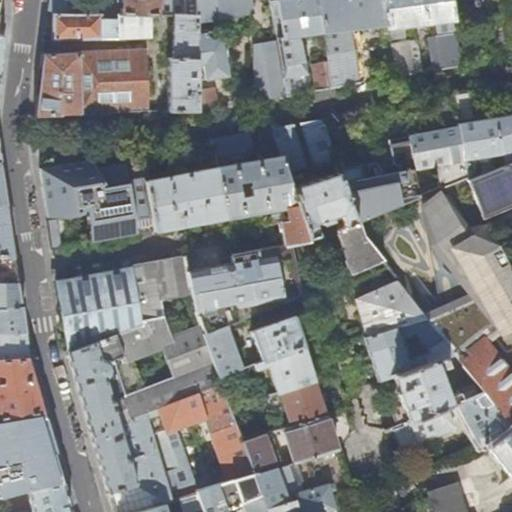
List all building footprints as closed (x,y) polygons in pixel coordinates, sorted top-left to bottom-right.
[(48,0),(47,11),(54,11),(153,13),(162,13),(163,0),(48,0)] [(166,117),(196,111),(196,89),(197,64),(197,36),(197,23),(197,0),(186,0),(186,13),(176,13),(174,13),(174,57),(169,57),(166,117)] [(177,0),(176,13),(186,13),(186,0),(177,0)] [(197,0),(197,23),(251,14),(249,0),(197,0)] [(298,35),(322,32),(317,0),(276,0),(283,37),(277,38),(277,40),(287,96),(309,92),(300,39),(298,35)] [(389,40),(383,0),(317,0),(322,32),(327,61),(331,88),(358,83),(349,29),(380,25),(382,41),(389,40)] [(383,0),(389,40),(395,77),(413,74),(407,39),(398,41),(396,28),(453,20),(449,0),(383,0)] [(153,13),(54,11),(54,16),(54,34),(54,38),(153,36),(153,13)] [(486,33),(491,61),(509,58),(504,31),(486,33)] [(436,35),(441,69),(459,66),(454,33),(436,35)] [(207,36),(197,36),(197,64),(202,64),(205,78),(227,75),(221,36),(210,38),(207,36)] [(253,44),(255,101),(287,96),(277,40),(253,44)] [(43,115),(147,110),(145,50),(42,53),(35,109),(34,115),(43,115)] [(314,91),(331,88),(327,61),(311,64),(314,91)] [(211,88),(196,89),(196,111),(214,108),(211,88)] [(473,121),(469,91),(453,94),(457,122),(457,123),(473,121)] [(457,122),(453,94),(427,99),(433,127),(457,122)] [(43,115),(47,137),(86,130),(147,120),(147,110),(43,115)] [(321,118),(334,159),(338,173),(353,224),(357,222),(417,196),(412,170),(398,172),(374,177),(368,139),(363,140),(356,111),(345,113),(321,118)] [(511,114),(496,117),(503,162),(511,158),(511,114)] [(503,162),(496,117),(473,121),(457,123),(466,177),(484,169),(483,164),(471,166),(471,164),(469,164),(469,159),(495,154),(496,161),(491,162),(492,166),(503,162)] [(313,166),(334,159),(321,118),(299,122),(300,126),(301,126),(313,166)] [(398,172),(412,170),(435,166),(438,188),(466,177),(457,123),(457,122),(433,127),(406,132),(407,136),(387,140),(392,165),(397,167),(398,172)] [(271,126),(279,150),(281,157),(287,174),(305,168),(293,128),(294,127),(293,123),(271,126)] [(262,152),(279,150),(271,126),(257,129),(262,152)] [(212,137),(215,157),(215,159),(250,153),(253,148),(250,135),(253,135),(252,130),(212,137)] [(183,163),(215,157),(212,137),(179,143),(183,163)] [(123,153),(125,161),(138,235),(185,226),(226,219),(217,168),(147,181),(142,150),(123,153)] [(303,244),(308,243),(291,188),(287,174),(281,157),(217,168),(226,219),(271,211),(273,223),(280,222),(285,247),(297,245),(303,244)] [(484,169),(466,177),(481,216),(511,203),(511,158),(503,162),(492,166),(484,169)] [(91,243),(138,235),(125,161),(95,166),(91,159),(39,168),(45,207),(67,204),(68,214),(66,214),(67,219),(86,214),(91,243)] [(338,173),(291,188),(308,243),(309,245),(317,241),(312,224),(318,222),(319,226),(326,224),(325,220),(338,215),(342,229),(353,224),(338,173)] [(455,354),(459,359),(482,340),(490,333),(500,344),(510,338),(511,341),(511,270),(485,223),(469,227),(449,197),(448,196),(447,196),(444,196),(426,205),(424,207),(424,208),(432,243),(476,295),(427,319),(455,354)] [(0,255),(12,256),(7,225),(5,206),(0,205),(0,255)] [(357,222),(353,224),(342,229),(336,232),(350,276),(382,262),(362,237),(361,233),(357,222)] [(317,241),(309,245),(314,261),(330,254),(324,237),(317,241)] [(230,324),(285,302),(274,249),(233,256),(231,257),(233,263),(186,272),(190,295),(192,306),(200,327),(203,335),(230,324)] [(14,267),(12,256),(0,255),(0,281),(16,282),(14,267)] [(78,393),(83,410),(109,401),(142,390),(134,360),(162,350),(172,380),(214,366),(203,335),(200,327),(171,336),(164,317),(161,301),(190,295),(186,272),(184,258),(132,267),(140,324),(66,352),(78,393)] [(61,316),(66,352),(140,324),(132,267),(56,280),(61,316)] [(367,338),(427,319),(397,280),(355,302),(367,338)] [(16,282),(0,281),(0,293),(18,294),(16,282)] [(0,307),(0,332),(23,332),(21,319),(19,307),(0,307)] [(250,333),(259,362),(302,347),(292,317),(250,333)] [(376,383),(392,377),(455,354),(427,319),(367,338),(363,339),(376,383)] [(230,324),(203,335),(214,366),(218,377),(241,369),(228,331),(233,329),(230,324)] [(23,332),(0,332),(0,420),(42,413),(40,403),(31,372),(27,359),(25,345),(23,332)] [(511,379),(482,340),(459,359),(461,363),(477,383),(483,391),(503,417),(511,427),(511,379)] [(302,347),(259,362),(241,369),(218,377),(229,409),(245,404),(239,384),(259,377),(257,370),(261,368),(263,375),(270,373),(273,384),(266,386),(269,396),(278,393),(313,382),(302,347)] [(437,371),(461,363),(459,359),(455,354),(392,377),(402,407),(389,412),(395,429),(444,408),(455,403),(483,391),(477,383),(455,392),(455,393),(446,396),(437,371)] [(134,511),(170,502),(152,440),(186,427),(209,489),(196,492),(197,493),(203,511),(223,511),(228,510),(243,504),(261,497),(253,476),(241,443),(229,409),(218,377),(214,366),(172,380),(142,390),(109,401),(133,492),(109,499),(110,505),(112,511),(134,511)] [(313,382),(278,393),(289,427),(324,416),(313,382)] [(483,391),(455,403),(480,450),(486,448),(490,446),(503,436),(495,426),(496,421),(503,417),(483,391)] [(133,492),(109,401),(83,410),(92,440),(97,459),(109,499),(133,492)] [(245,404),(229,409),(241,443),(261,437),(248,403),(245,404)] [(444,408),(395,429),(392,430),(401,448),(416,445),(450,432),(452,426),(444,408)] [(50,438),(42,413),(0,420),(0,463),(6,462),(38,456),(54,453),(50,438)] [(324,416),(289,427),(282,430),(292,464),(335,452),(327,427),(329,426),(328,415),(324,416)] [(511,429),(503,436),(490,446),(486,448),(511,480),(511,429)] [(261,437),(241,443),(253,476),(278,469),(279,468),(267,435),(261,437)] [(0,511),(3,511),(0,498),(1,498),(5,497),(11,496),(62,483),(58,467),(54,453),(38,456),(6,462),(0,463),(0,511)] [(282,482),(278,469),(253,476),(261,497),(262,496),(267,511),(326,511),(332,510),(326,486),(288,497),(286,491),(280,493),(277,484),(282,482)] [(62,483),(11,496),(5,497),(1,498),(0,498),(3,511),(31,506),(32,511),(70,511),(67,499),(62,483)] [(426,493),(432,511),(464,511),(455,484),(426,493)] [(203,511),(197,493),(170,502),(134,511),(203,511)] [(267,511),(262,496),(261,497),(243,504),(245,511),(267,511)]
